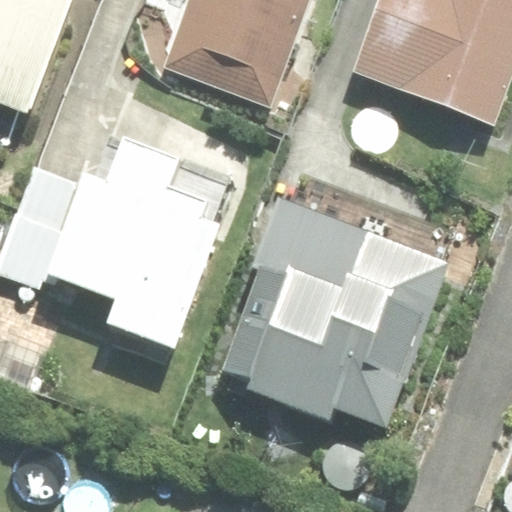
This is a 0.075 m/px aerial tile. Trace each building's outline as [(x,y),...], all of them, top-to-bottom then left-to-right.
[(0,0),(0,111),(33,124),(79,0),(0,0)] [(194,0),(166,74),(270,115),(315,0),(194,0)] [(511,0),(389,0),(357,84),(495,137),(511,92),(511,0)] [(49,285),(120,313),(111,335),(177,362),(224,243),(204,235),(207,223),(169,208),(182,178),(126,156),(109,202),(85,193),(49,285)] [(35,175),(0,271),(0,279),(44,295),(64,241),(58,240),(77,190),(35,175)] [(280,215),(255,282),(262,285),(225,383),(254,394),(251,401),(336,434),(341,419),(391,438),(451,281),(440,278),(449,257),(300,200),(291,220),(280,215)] [(471,220),(458,257),(476,263),(490,226),(471,220)]
